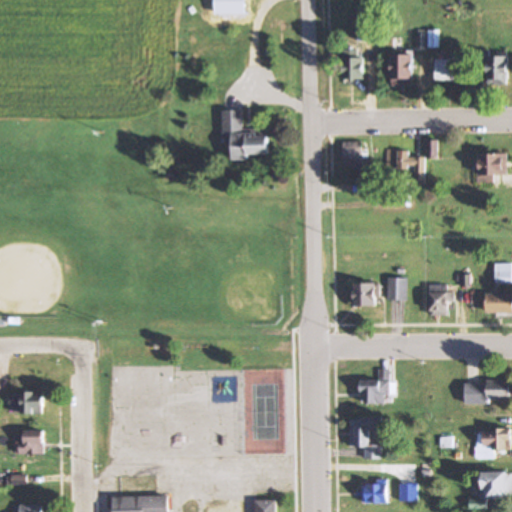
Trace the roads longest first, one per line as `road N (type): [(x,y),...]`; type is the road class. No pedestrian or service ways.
road 1 (residential): [(317,511),(308,0)]
road 2 (residential): [(511,121),(312,125)]
road 3 (residential): [(511,343),(317,344)]
road 4 (residential): [(84,511),(78,350)]
